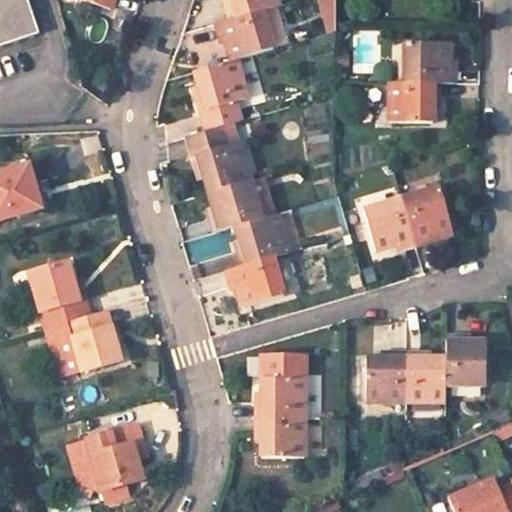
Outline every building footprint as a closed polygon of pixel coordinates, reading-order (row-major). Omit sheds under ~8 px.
[(0,0),(0,45),(40,31),(29,0),(0,0)] [(86,0),(111,8),(113,0),(86,0)] [(226,0),(232,18),(276,4),(274,0),(226,0)] [(316,0),(316,13),(329,14),(328,0),(316,0)] [(286,42),(276,4),(232,18),(215,22),(221,43),(225,41),(231,60),(236,58),(273,48),(272,45),(286,42)] [(454,83),(455,63),(449,62),(449,43),(406,42),(406,83),(437,83),(454,83)] [(190,72),(196,93),(190,94),(202,132),(222,126),(241,120),(236,101),(248,97),(236,58),(231,60),(190,72)] [(389,83),(388,121),(430,121),(430,102),(436,102),(437,83),(406,83),(389,83)] [(184,137),(195,176),(200,174),(205,193),(250,180),(240,142),(228,145),(222,126),(202,132),(184,137)] [(0,219),(38,208),(25,165),(0,172),(0,219)] [(274,214),(262,176),(250,180),(205,193),(211,212),(206,213),(211,232),(234,225),(274,214)] [(414,243),(432,238),(431,233),(450,227),(439,186),(400,197),(414,243)] [(400,197),(362,208),(374,249),(393,243),(395,248),(414,243),(400,197)] [(234,225),(240,245),(236,246),(240,266),(272,256),(288,251),(277,213),(274,214),(234,225)] [(225,270),(231,289),(236,288),(241,307),(283,295),(272,256),(240,266),(225,270)] [(63,262),(24,273),(41,329),(57,324),(85,316),(80,298),(74,300),(70,286),(63,262)] [(76,284),(70,286),(74,300),(80,298),(76,284)] [(85,316),(57,324),(62,340),(67,339),(77,372),(117,360),(102,311),(85,316)] [(485,384),(485,341),(466,340),(466,336),(445,336),(445,359),(444,384),(485,384)] [(385,355),(385,359),(365,358),(365,400),(404,401),(405,354),(385,355)] [(445,359),(426,359),(426,354),(405,354),(404,401),(444,401),(444,384),(445,359)] [(262,378),(261,394),(257,394),(257,418),(304,419),(305,378),(262,378)] [(256,438),(261,438),(260,456),(304,456),(304,419),(257,418),(256,438)] [(140,441),(135,424),(84,439),(99,492),(140,480),(134,459),(130,444),(140,441)] [(144,456),(140,441),(130,444),(134,459),(144,456)] [(506,511),(505,507),(493,480),(448,499),(453,511),(506,511)]
